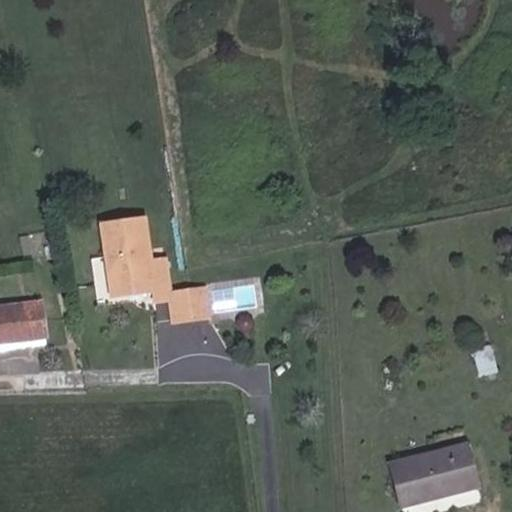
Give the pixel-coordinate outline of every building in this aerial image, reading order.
[(156,305),(172,304),(171,297),(165,261),(151,262),(143,220),(101,227),(111,294),(154,289),(156,305)] [(212,286),(214,311),(258,307),(256,281),(212,286)] [(205,292),(193,294),(197,320),(209,318),(205,292)] [(174,323),(197,320),(193,294),(171,297),(172,304),(174,323)] [(49,302),(0,304),(0,343),(52,341),(49,302)] [(399,507),(473,489),(462,446),(389,466),(399,507)]
